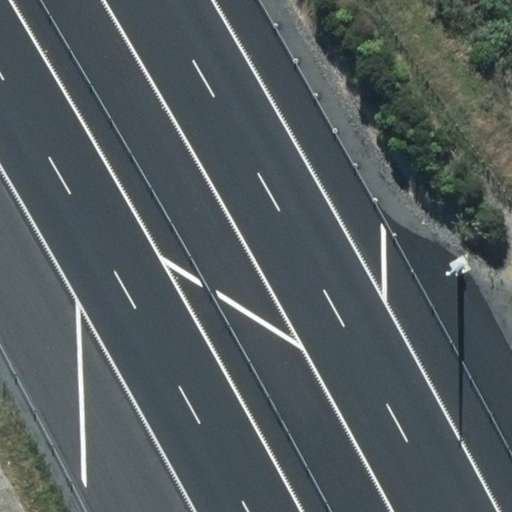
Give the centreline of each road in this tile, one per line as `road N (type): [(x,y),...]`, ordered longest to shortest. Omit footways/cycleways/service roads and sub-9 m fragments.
road 1 (motorway): [(153,0),(426,451),(455,511)]
road 2 (motorway): [(247,511),(0,79)]
